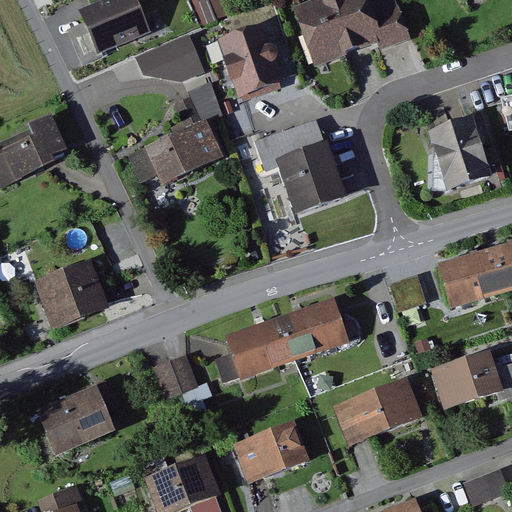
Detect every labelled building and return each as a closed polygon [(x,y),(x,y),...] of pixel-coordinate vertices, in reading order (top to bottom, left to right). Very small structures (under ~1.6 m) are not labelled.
[(138,0),(109,0),(87,9),(105,53),(152,33),(138,0)] [(361,0),(340,0),(299,13),(318,72),(379,53),(361,0)] [(268,32),(224,45),(242,100),(285,86),(268,32)] [(148,88),(204,72),(194,39),(138,54),(148,88)] [(187,93),(195,126),(223,119),(214,86),(187,93)] [(55,122),(12,140),(27,176),(70,158),(55,122)] [(480,124),(440,136),(456,192),(497,181),(480,124)] [(205,131),(148,156),(165,193),(221,168),(205,131)] [(332,145),(285,162),(304,218),(352,201),(332,145)] [(511,246),(434,273),(448,315),(511,293),(511,246)] [(92,269),(40,289),(58,334),(110,313),(92,269)] [(392,284),(399,313),(424,306),(417,278),(392,284)] [(339,301),(230,339),(244,380),(354,343),(339,301)] [(188,405),(207,399),(193,355),(156,366),(167,402),(185,396),(188,405)] [(495,355),(435,378),(449,415),(509,392),(495,355)] [(405,385),(343,409),(356,442),(418,418),(405,385)] [(119,440),(100,391),(35,416),(54,465),(119,440)] [(300,431),(238,455),(251,487),(313,464),(300,431)] [(205,463),(154,483),(165,511),(193,511),(220,502),(205,463)] [(472,502),(511,490),(511,468),(466,482),(472,502)]
